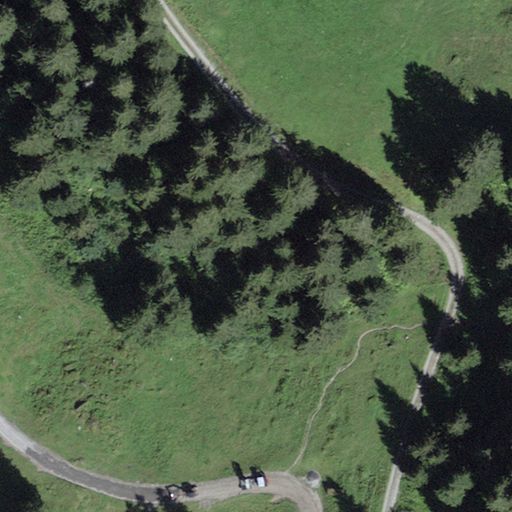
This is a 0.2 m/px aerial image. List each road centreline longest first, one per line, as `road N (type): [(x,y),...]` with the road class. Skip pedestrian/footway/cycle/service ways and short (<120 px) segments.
road 1 (track): [(454,294),(456,268),(443,241),(382,195),(244,121),(164,0)]
road 2 (track): [(307,511),(304,493),(280,482),(196,498),(130,496),(37,459),(0,423)]
road 3 (track): [(454,294),(388,511)]
